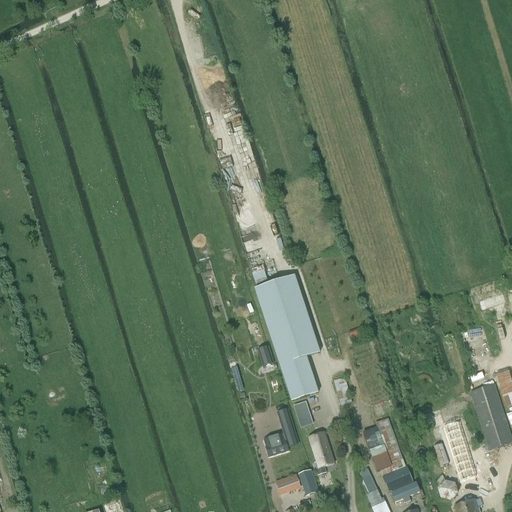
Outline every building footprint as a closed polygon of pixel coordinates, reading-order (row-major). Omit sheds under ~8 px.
[(254,289),(292,403),(318,394),(307,359),(319,355),(317,347),(294,276),(254,289)] [(360,329),(349,333),(350,339),(362,335),(360,329)] [(268,348),(256,351),(262,368),(273,365),(268,348)] [(489,452),(511,444),(511,442),(494,386),(471,394),(489,452)] [(301,429),(314,425),(306,403),(293,407),(301,429)] [(445,404),(420,411),(425,427),(450,420),(445,404)] [(283,434),(263,441),(268,458),(288,452),(288,451),(287,448),(298,445),(288,411),(277,414),(283,434)] [(393,472),(405,467),(387,420),(375,425),(393,472)] [(457,426),(443,431),(460,484),(474,479),(457,426)] [(324,468),(334,465),(324,434),(308,439),(316,463),(314,464),(318,476),(326,474),(324,468)] [(449,465),(442,445),(434,448),(440,468),(449,465)] [(417,450),(416,452),(416,455),(418,457),(420,458),(423,457),(425,456),(426,453),(425,451),(424,449),(421,448),(419,448),(417,450)] [(389,493),(413,483),(406,468),(382,478),(389,493)] [(318,493),(311,472),(300,475),(307,497),(318,493)] [(296,477),(276,484),(280,496),(300,489),(296,477)] [(369,495),(377,492),(370,477),(362,481),(369,495)] [(493,480),(484,483),(486,490),(495,487),(493,480)] [(450,502),(457,495),(454,485),(445,483),(438,490),(441,500),(450,502)] [(416,484),(391,494),(395,503),(402,500),(404,504),(410,501),(409,497),(419,493),(416,484)] [(109,486),(100,487),(101,494),(110,493),(109,486)] [(105,511),(121,511),(123,511),(119,500),(104,505),(105,511)] [(455,511),(477,511),(474,501),(454,508),(455,511)] [(389,511),(386,503),(372,509),(372,511),(389,511)]
